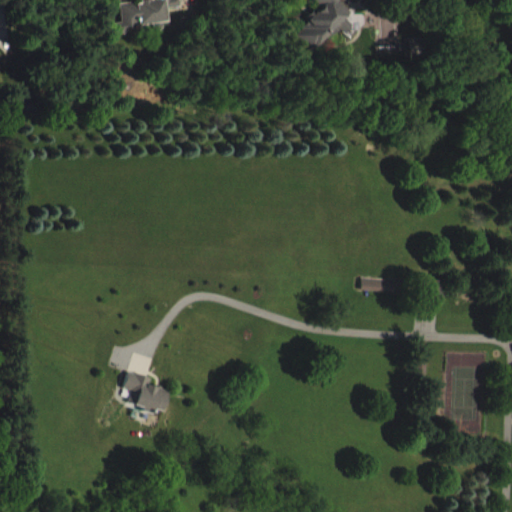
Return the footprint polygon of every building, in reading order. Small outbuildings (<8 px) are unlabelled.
[(122,47),(173,40),(171,23),(186,21),(185,10),(177,11),(175,0),(158,0),(160,13),(145,14),(146,16),(125,18),(127,37),(121,37),(122,47)] [(316,67),(342,42),(348,48),(356,40),(349,32),(355,26),(331,0),(321,0),(313,8),(326,22),(299,48),(316,67)] [(367,305),(405,306),(405,294),(367,292),(367,305)] [(449,317),(449,295),(435,295),(434,316),(449,317)] [(168,426),(174,405),(154,400),(156,392),(133,386),(128,404),(136,406),(133,420),(157,426),(158,424),(168,426)]
